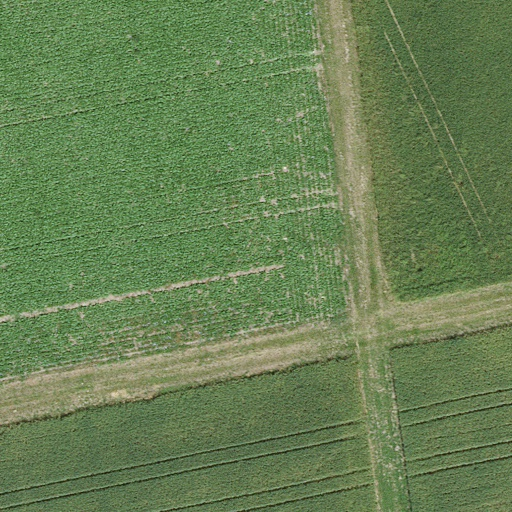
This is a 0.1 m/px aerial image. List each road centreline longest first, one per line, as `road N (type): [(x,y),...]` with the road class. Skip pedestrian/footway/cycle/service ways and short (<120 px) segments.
road 1 (track): [(511,306),(0,412)]
road 2 (track): [(332,0),(374,335)]
